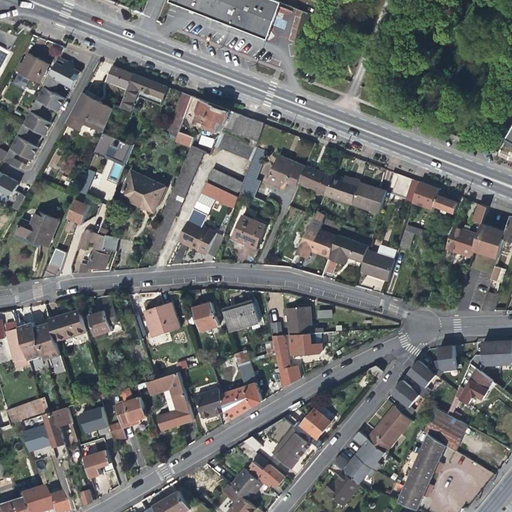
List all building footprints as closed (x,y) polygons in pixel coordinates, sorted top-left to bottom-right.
[(267,38),(282,2),(277,0),(169,0),(170,0),(231,24),(267,38)] [(0,69),(9,53),(0,48),(0,69)] [(41,82),(51,65),(30,54),(21,71),(41,82)] [(50,89),(49,91),(54,94),(60,83),(72,89),(81,73),(73,69),(71,62),(60,57),(45,86),(50,89)] [(109,80),(130,88),(135,74),(119,67),(114,66),(109,80)] [(153,80),(135,74),(130,88),(125,103),(124,105),(132,109),(138,95),(162,104),(169,86),(153,80)] [(32,110),(37,113),(39,110),(42,103),(58,112),(65,99),(54,94),(49,91),(43,88),(32,110)] [(104,131),(114,108),(84,92),(74,111),(68,122),(77,127),(82,119),(104,131)] [(167,129),(179,133),(180,132),(186,115),(194,96),(183,92),(175,110),(167,129)] [(261,135),(262,133),(265,123),(217,105),(203,99),(199,110),(198,113),(201,114),(198,119),(206,122),(202,135),(203,135),(200,144),(214,148),(217,139),(219,132),(225,127),(253,138),(251,144),(258,147),(259,143),(261,135)] [(37,113),(36,115),(50,123),(53,118),(39,110),(37,113)] [(19,134),(24,137),(26,135),(29,128),(45,136),(52,124),(50,123),(36,115),(30,112),(26,120),(19,134)] [(117,137),(105,131),(96,152),(109,157),(110,155),(116,157),(115,159),(126,164),(134,144),(123,139),(120,147),(115,144),(117,137)] [(193,137),(180,132),(179,133),(176,140),(190,146),(193,137)] [(252,159),(257,148),(221,134),(216,145),(252,159)] [(24,137),(23,140),(37,148),(40,142),(26,135),(24,137)] [(17,137),(9,152),(4,161),(4,162),(8,164),(10,159),(12,160),(16,152),(32,161),(39,148),(37,148),(23,140),(17,137)] [(0,146),(0,158),(4,161),(9,152),(0,146)] [(205,152),(191,146),(166,205),(179,212),(205,152)] [(258,147),(247,174),(257,178),(268,151),(258,147)] [(299,185),(300,182),(307,165),(281,155),(270,180),(283,186),(286,180),(299,185)] [(22,165),(12,160),(10,159),(8,164),(20,170),(22,165)] [(300,182),(327,193),(334,176),(307,165),(300,182)] [(89,169),(79,194),(86,197),(96,172),(89,169)] [(209,180),(238,194),(243,183),(214,169),(209,180)] [(18,182),(0,171),(0,193),(1,191),(10,196),(15,195),(19,186),(18,182)] [(142,205),(155,210),(166,187),(150,180),(149,180),(133,173),(123,196),(142,205)] [(415,203),(416,201),(423,181),(399,173),(392,194),(415,203)] [(262,180),(257,178),(247,174),(241,192),(255,197),(262,180)] [(326,195),(354,204),(362,182),(363,180),(354,177),(354,178),(353,180),(346,178),(335,174),(334,176),(327,193),(326,195)] [(416,201),(436,208),(440,195),(442,189),(430,184),(423,181),(416,201)] [(239,196),(209,182),(204,192),(235,207),(239,196)] [(388,191),(362,182),(354,204),(381,212),(388,191)] [(448,197),(440,195),(436,208),(429,227),(432,229),(433,226),(435,227),(442,208),(456,213),(460,202),(448,197)] [(12,211),(18,214),(26,200),(20,197),(12,211)] [(77,200),(69,217),(80,221),(84,223),(89,211),(99,214),(103,204),(93,200),(92,204),(90,203),(89,204),(77,200)] [(484,223),(490,207),(481,203),(475,220),(484,223)] [(165,206),(147,249),(151,251),(158,254),(177,212),(165,206)] [(196,208),(191,219),(182,237),(201,247),(200,249),(208,253),(219,232),(204,225),(209,215),(196,208)] [(315,218),(325,221),(327,215),(319,210),(315,218)] [(50,245),(60,220),(39,212),(34,223),(24,220),(17,236),(31,242),(36,244),(38,240),(50,245)] [(247,243),(259,248),(269,225),(244,215),(234,238),(247,243)] [(309,257),(311,251),(312,249),(332,255),(339,237),(320,230),(325,221),(315,218),(310,227),(307,232),(300,248),(297,253),(309,257)] [(442,231),(452,235),(454,227),(444,224),(442,231)] [(500,256),(507,237),(509,232),(499,228),(484,224),(481,234),(478,242),(476,248),(485,251),(500,256)] [(408,225),(406,230),(416,233),(421,235),(423,230),(408,225)] [(478,242),(481,234),(472,231),(467,229),(456,225),(449,248),(473,257),(476,248),(478,242)] [(106,269),(113,250),(105,248),(107,236),(99,233),(88,229),(84,233),(79,247),(88,250),(90,242),(96,243),(95,250),(88,264),(82,263),(80,273),(90,272),(90,269),(94,269),(106,269)] [(410,248),(416,233),(406,230),(401,245),(410,248)] [(107,234),(107,236),(105,248),(113,250),(117,252),(120,238),(107,234)] [(339,235),(339,237),(332,255),(331,258),(330,259),(346,265),(349,256),(352,257),(365,262),(368,250),(370,244),(339,235)] [(201,247),(182,237),(180,240),(195,247),(200,249),(201,247)] [(382,245),(379,253),(396,259),(399,250),(382,245)] [(54,248),(47,271),(59,275),(66,252),(54,248)] [(318,253),(331,258),(332,255),(312,249),(311,251),(318,253)] [(379,253),(368,250),(365,262),(361,271),(375,275),(389,280),(396,259),(379,253)] [(497,266),(493,279),(502,282),(506,269),(497,266)] [(429,305),(438,307),(442,294),(434,291),(429,305)] [(488,291),(481,310),(483,310),(494,310),(499,296),(488,291)] [(108,311),(113,325),(122,322),(114,297),(104,298),(108,311)] [(163,334),(182,328),(174,302),(164,305),(165,307),(160,309),(156,310),(155,308),(146,311),(153,332),(162,329),(163,334)] [(233,331),(260,323),(255,302),(242,306),(226,310),(233,331)] [(201,331),(221,325),(214,303),(204,305),(194,308),(201,331)] [(87,327),(81,306),(63,311),(52,314),(58,336),(87,327)] [(291,335),(292,335),(312,333),(310,307),(298,308),(289,309),(291,335)] [(332,317),(332,309),(317,310),(317,318),(332,317)] [(98,335),(114,330),(113,325),(108,311),(99,313),(91,316),(98,335)] [(30,365),(29,360),(18,324),(17,321),(10,323),(7,324),(18,368),(30,365)] [(29,360),(44,355),(46,360),(62,355),(52,324),(47,325),(44,326),(44,325),(36,327),(34,321),(25,324),(24,322),(18,324),(29,360)] [(280,321),(270,324),(272,333),(282,331),(280,321)] [(313,353),(312,333),(292,335),(293,355),(305,354),(313,353)] [(273,336),(281,368),(292,366),(285,335),(273,336)] [(511,340),(511,341),(507,341),(499,341),(491,342),(484,342),(484,355),(476,355),(470,362),(471,363),(483,373),(488,366),(501,366),(511,365),(511,340)] [(403,400),(397,407),(403,412),(410,417),(416,410),(411,406),(421,395),(426,398),(432,390),(428,387),(438,375),(440,377),(446,370),(458,369),(457,359),(455,346),(451,346),(440,348),(441,360),(435,361),(429,368),(420,360),(414,368),(409,373),(419,381),(413,388),(403,380),(393,392),(403,400)] [(237,353),(241,366),(252,362),(248,350),(237,353)] [(241,366),(247,386),(258,382),(252,362),(241,366)] [(460,389),(449,414),(452,416),(456,409),(462,398),(469,402),(473,396),(476,396),(479,395),(484,399),(494,381),(491,379),(483,373),(471,363),(460,389)] [(299,365),(292,366),(281,368),(286,388),(303,378),(299,365)] [(370,371),(378,377),(384,371),(378,366),(372,369),(370,371)] [(174,387),(185,383),(181,371),(149,381),(153,394),(174,387)] [(258,382),(247,386),(253,407),(264,401),(262,392),(258,382)] [(174,387),(181,409),(192,406),(185,383),(174,387)] [(247,386),(222,394),(227,410),(231,421),(244,412),(253,407),(247,386)] [(122,389),(126,402),(134,399),(130,387),(122,389)] [(227,410),(222,394),(221,388),(199,395),(205,417),(216,414),(227,410)] [(134,399),(126,402),(132,421),(139,419),(149,416),(143,397),(134,399)] [(45,412),(41,399),(8,410),(12,422),(45,412)] [(132,421),(126,402),(117,405),(125,428),(133,425),(132,421)] [(55,446),(66,442),(61,426),(67,425),(74,422),(69,406),(46,413),(55,446)] [(77,414),(83,435),(109,426),(103,406),(77,414)] [(196,419),(192,406),(181,409),(160,416),(164,429),(181,424),(196,419)] [(395,406),(384,419),(386,420),(383,424),(381,422),(368,438),(370,439),(386,452),(413,420),(410,417),(403,412),(397,407),(395,406)] [(469,425),(456,418),(452,416),(449,414),(436,407),(425,430),(431,433),(458,450),(464,436),(469,425)] [(332,421),(317,408),(302,425),(318,438),(326,429),(332,421)] [(460,411),(456,409),(452,416),(456,418),(460,411)] [(312,445),(292,429),(273,452),(293,468),(303,456),(312,445)] [(364,447),(370,439),(368,438),(361,431),(354,439),(364,447)] [(457,451),(458,450),(431,433),(401,501),(419,510),(425,495),(428,493),(432,485),(430,483),(436,469),(447,445),(457,451)] [(253,436),(245,441),(257,451),(263,445),(253,436)] [(386,452),(370,439),(364,447),(361,450),(352,461),(349,464),(351,466),(345,473),(359,485),(367,475),(371,478),(381,465),(378,462),(386,452)] [(269,467),(271,464),(271,463),(257,451),(245,441),(236,447),(254,462),(258,457),(269,467)] [(66,442),(55,446),(59,456),(61,455),(60,452),(69,449),(66,442)] [(86,457),(92,477),(102,474),(100,467),(106,465),(113,463),(109,450),(86,457)] [(351,466),(349,464),(340,456),(333,464),(345,473),(351,466)] [(258,457),(254,462),(251,465),(253,467),(251,469),(270,486),(274,482),(278,486),(282,481),(286,477),(271,464),(269,467),(258,457)] [(216,471),(207,464),(194,471),(200,481),(216,471)] [(359,485),(345,473),(339,480),(336,484),(334,482),(326,492),(344,507),(361,486),(359,485)] [(260,484),(252,477),(249,480),(245,476),(236,486),(248,497),(260,484)] [(225,491),(228,494),(234,487),(231,484),(225,491)] [(18,494),(20,499),(23,511),(37,511),(38,511),(49,508),(45,497),(42,486),(18,494)] [(237,502),(243,495),(234,487),(228,494),(237,502)] [(86,505),(94,501),(89,488),(81,491),(86,505)] [(155,505),(158,510),(159,511),(185,511),(190,509),(180,491),(166,499),(155,505)] [(49,508),(50,511),(60,511),(65,511),(59,492),(45,497),(49,508)] [(255,511),(259,508),(243,495),(237,502),(227,511),(255,511)] [(23,511),(20,499),(0,505),(0,511),(23,511)]
